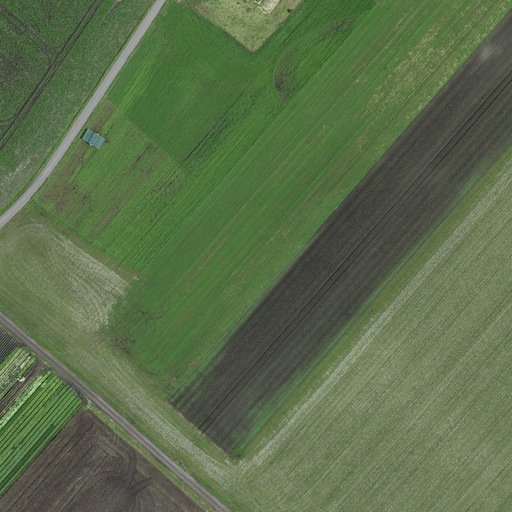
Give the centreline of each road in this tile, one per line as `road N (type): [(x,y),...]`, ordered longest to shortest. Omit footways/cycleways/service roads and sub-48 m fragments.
road 1 (track): [(0,315),(228,511)]
road 2 (track): [(158,0),(0,225)]
